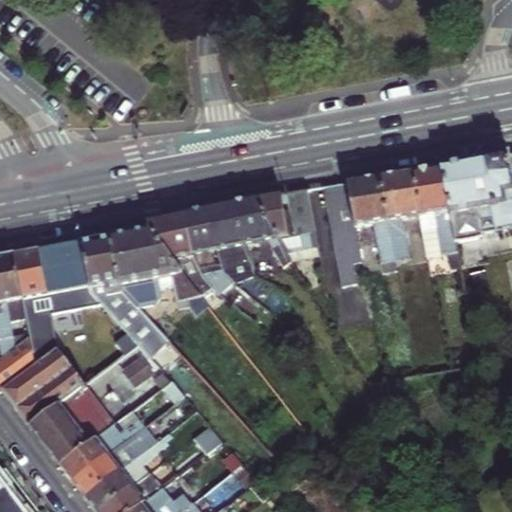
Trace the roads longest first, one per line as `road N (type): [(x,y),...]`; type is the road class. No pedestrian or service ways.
road 1 (secondary): [(502,110),(231,160)]
road 2 (secondary): [(231,160),(67,191)]
road 3 (residential): [(231,160),(208,53),(219,0)]
road 4 (residential): [(67,191),(51,139),(0,86)]
road 5 (residential): [(0,413),(76,511)]
